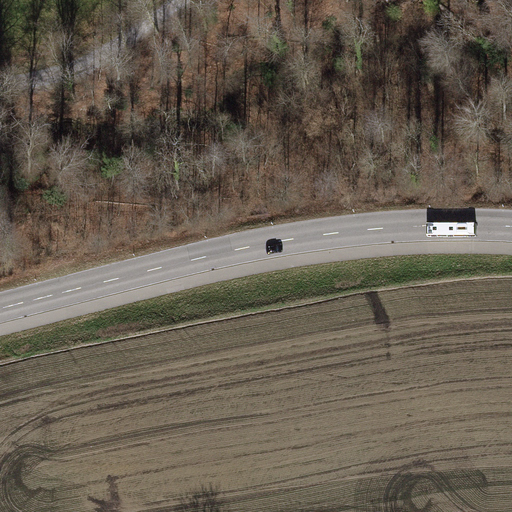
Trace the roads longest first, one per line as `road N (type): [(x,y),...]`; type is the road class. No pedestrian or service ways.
road 1 (secondary): [(0,307),(337,232),(511,226)]
road 2 (track): [(185,0),(72,74),(0,88)]
